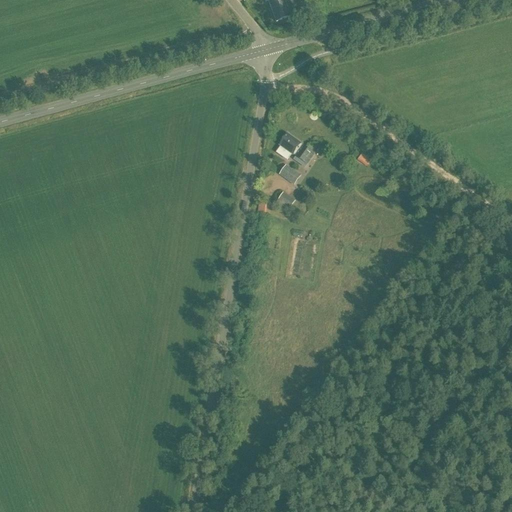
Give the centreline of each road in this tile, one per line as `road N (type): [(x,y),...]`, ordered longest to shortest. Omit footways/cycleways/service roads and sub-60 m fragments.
road 1 (unclassified): [(191,511),(267,49)]
road 2 (track): [(264,87),(331,94),(379,114),(511,221)]
road 3 (tertiary): [(0,122),(267,49)]
road 4 (track): [(272,511),(334,426),(456,511)]
road 5 (tertiary): [(267,49),(449,0)]
